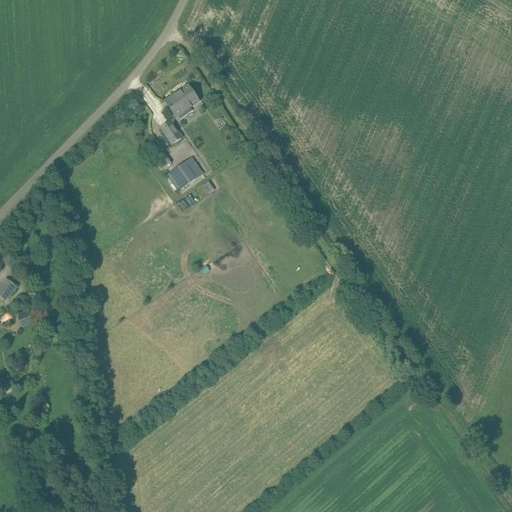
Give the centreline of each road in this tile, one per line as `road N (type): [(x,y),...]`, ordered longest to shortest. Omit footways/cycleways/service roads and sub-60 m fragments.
road 1 (track): [(169,27),(511,500)]
road 2 (unclassified): [(0,213),(151,54),(182,0)]
